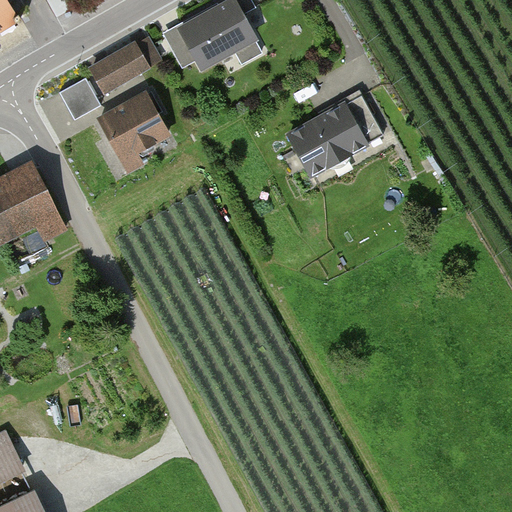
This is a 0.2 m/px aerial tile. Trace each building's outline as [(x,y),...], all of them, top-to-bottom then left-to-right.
[(0,0),(0,24),(15,15),(5,0),(0,0)] [(259,41),(236,0),(228,0),(164,35),(183,70),(195,63),(201,73),(259,41)] [(145,71),(131,47),(89,70),(103,95),(145,71)] [(90,75),(63,89),(77,117),(105,103),(90,75)] [(285,133),(311,179),(387,137),(361,91),(285,133)] [(168,138),(147,99),(101,123),(130,175),(144,167),(137,154),(168,138)] [(0,242),(34,224),(42,240),(63,229),(30,167),(0,182),(0,242)] [(0,481),(22,472),(4,436),(0,437),(0,511),(40,511),(32,494),(0,509),(0,481)]
